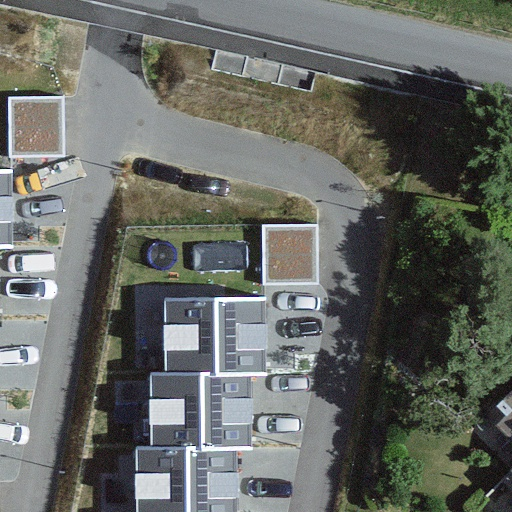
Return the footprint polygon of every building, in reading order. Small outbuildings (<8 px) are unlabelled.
[(36,148),(0,147),(0,229),(17,230),(35,231),(36,148)] [(0,229),(0,311),(17,312),(17,230),(0,229)] [(265,254),(131,252),(130,334),(246,336),(264,336),(265,254)] [(130,334),(112,333),(113,416),(227,418),(245,418),(246,336),(130,334)] [(113,416),(93,415),(93,456),(92,497),(206,499),(226,500),(227,418),(113,416)] [(92,497),(73,497),(72,511),(205,511),(206,499),(92,497)]
